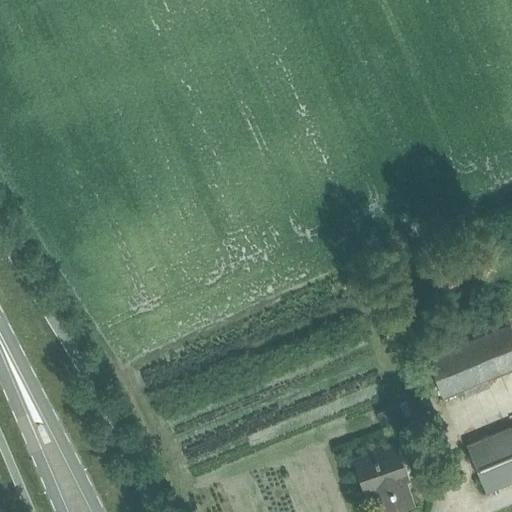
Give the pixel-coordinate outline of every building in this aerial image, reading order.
[(437,329),(419,337),(443,396),(463,388),(466,394),(490,384),(487,378),(511,367),(511,325),(501,299),(472,311),(474,314),(437,329)] [(399,404),(376,412),(380,423),(403,415),(399,404)] [(511,425),(466,444),(486,491),(511,480),(511,425)] [(395,444),(354,459),(362,481),(370,479),(381,511),(386,511),(412,503),(401,470),(404,469),(395,444)] [(417,491),(415,498),(420,502),(426,500),(427,494),(424,490),(417,491)]
